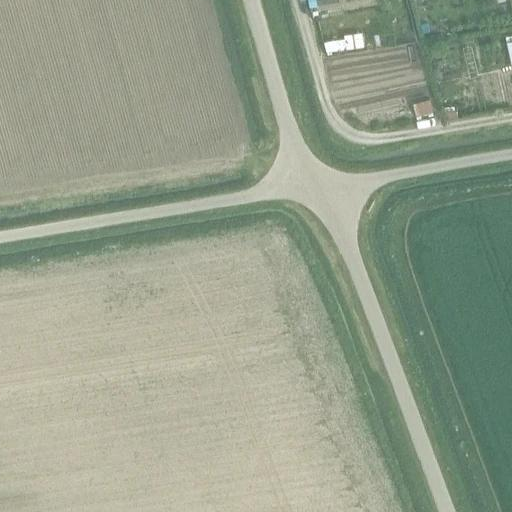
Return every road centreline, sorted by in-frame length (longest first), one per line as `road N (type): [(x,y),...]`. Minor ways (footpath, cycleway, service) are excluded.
road 1 (unclassified): [(446,511),(355,267),(276,97),(250,0)]
road 2 (track): [(0,237),(511,155)]
road 3 (track): [(511,116),(391,137),(347,134),(326,105),(295,0)]
